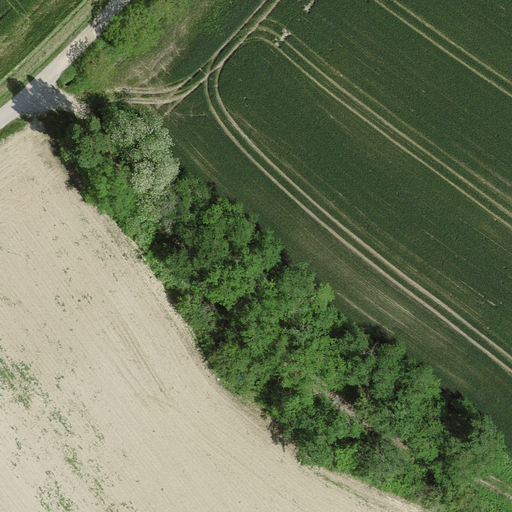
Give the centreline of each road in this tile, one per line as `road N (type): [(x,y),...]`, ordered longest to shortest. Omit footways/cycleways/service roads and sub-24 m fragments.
road 1 (track): [(28,96),(91,117),(268,337),(362,415),(429,461),(511,496)]
road 2 (track): [(0,122),(124,0)]
